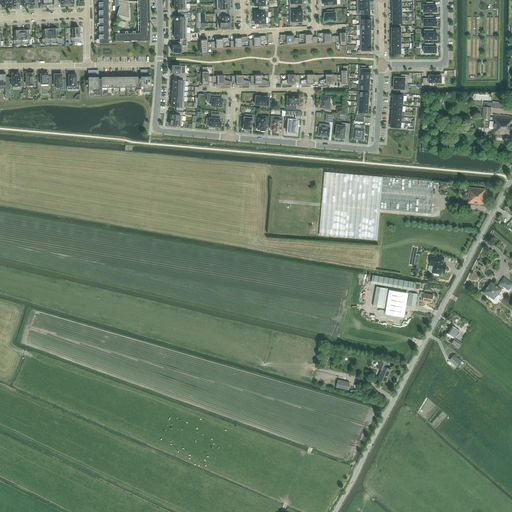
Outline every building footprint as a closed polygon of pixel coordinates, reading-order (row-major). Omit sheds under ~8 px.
[(98,0),(99,2),(98,2),(99,15),(99,18),(99,23),(99,26),(99,31),(99,35),(99,39),(99,43),(109,43),(109,11),(110,11),(110,2),(108,2),(108,0),(98,0)] [(114,0),(114,3),(114,4),(115,5),(115,6),(116,6),(117,6),(118,6),(119,6),(116,18),(117,14),(129,18),(128,0),(121,0),(118,0),(114,0)] [(115,34),(115,41),(123,41),(130,41),(137,41),(147,41),(148,41),(148,34),(147,34),(147,27),(148,27),(147,19),(147,20),(147,13),(147,5),(146,0),(138,0),(140,33),(115,34)] [(216,0),(217,3),(216,3),(216,4),(217,4),(217,9),(220,9),(220,13),(227,12),(226,9),(230,9),(230,7),(231,7),(231,3),(230,3),(230,0),(216,0)] [(266,0),(254,0),(255,6),(260,6),(261,9),(268,9),(268,5),(267,5),(266,0)] [(437,12),(437,8),(436,8),(436,5),(433,5),(433,2),(427,2),(427,6),(424,6),(424,12),(437,12)] [(186,3),(174,4),(175,10),(178,9),(178,13),(187,12),(186,3)] [(296,7),(289,7),(290,16),(302,16),(302,10),(296,10),(296,7)] [(255,17),(255,18),(265,18),(268,18),(268,12),(268,9),(261,9),(261,12),(255,12),(255,13),(254,13),(254,17),(255,17)] [(333,10),(327,10),(327,14),(325,14),(325,16),(325,21),(329,21),(329,22),(333,22),(333,21),(336,21),(335,13),(333,13),(333,10)] [(175,22),(187,22),(187,14),(178,14),(178,17),(175,17),(175,22)] [(231,23),(231,18),(230,18),(230,17),(227,17),(227,14),(220,14),(220,17),(217,17),(217,23),(217,29),(230,29),(230,27),(231,27),(231,23)] [(302,16),(290,16),(290,25),(296,25),(296,22),(302,22),(302,16)] [(370,25),(370,23),(371,23),(371,19),(366,19),(366,16),(360,16),(360,24),(370,25)] [(437,22),(436,22),(436,19),(433,19),(433,16),(425,16),(425,19),(424,19),(424,26),(431,26),(435,26),(437,26),(437,22)] [(125,26),(127,20),(120,17),(118,23),(125,26)] [(265,18),(255,18),(255,24),(261,24),(261,27),(269,27),(269,23),(265,23),(265,18)] [(70,28),(72,28),(72,37),(71,38),(72,42),(71,42),(71,43),(80,42),(79,27),(70,28)] [(50,29),(51,44),(60,43),(58,43),(59,38),(58,38),(57,29),(59,29),(59,28),(50,29)] [(42,44),(51,44),(50,29),(41,29),(43,29),(43,39),(42,39),(43,44),(42,44)] [(433,29),(425,30),(425,33),(424,33),(424,39),(437,39),(437,33),(433,33),(433,29)] [(13,45),(22,45),(21,30),(12,31),(14,31),(15,40),(13,40),(14,45),(13,45)] [(21,30),(22,45),(31,45),(31,44),(30,44),(30,40),(29,40),(28,30),(30,30),(21,30)] [(347,51),(346,32),(343,32),(343,33),(340,33),(340,36),(336,36),(336,42),(341,42),(341,51),(347,51)] [(180,42),(187,42),(187,33),(175,33),(175,39),(180,39),(180,42)] [(336,42),(336,36),(335,36),(332,36),(332,34),(328,34),(328,33),(318,33),(319,38),(325,39),(325,42),(324,42),(324,43),(336,42)] [(318,43),(317,37),(313,37),(313,35),(309,35),(309,34),(299,34),(300,39),(306,40),(306,43),(305,43),(305,44),(318,43)] [(299,44),(298,38),(294,38),(294,35),(290,36),(290,35),(281,35),(281,40),(287,41),(287,44),(286,44),(286,45),(299,44)] [(261,45),(260,42),(266,40),(267,40),(266,36),(257,36),(257,37),(253,37),(253,40),(249,40),(249,47),(262,46),(262,45),(261,45)] [(242,46),(242,43),(247,41),(248,41),(247,37),(238,37),(238,38),(234,38),(234,41),(230,41),(230,47),(243,47),(243,46),(242,46)] [(223,44),(228,42),(229,42),(229,38),(219,38),(219,39),(215,39),(215,42),(212,42),(211,42),(212,48),(224,48),(224,47),(223,47),(223,44)] [(212,48),(211,42),(207,42),(207,40),(204,40),(204,39),(201,39),(202,54),(208,53),(207,49),(212,48)] [(187,42),(180,42),(177,42),(177,45),(172,45),(172,52),(183,53),(183,46),(187,45),(187,42)] [(424,47),(424,53),(437,53),(437,49),(437,47),(433,47),(433,43),(425,43),(425,47),(424,47)] [(371,45),(360,45),(360,51),(358,51),(358,54),(368,54),(368,51),(371,51),(371,45)] [(177,77),(186,77),(186,74),(182,73),(182,66),(172,66),(171,73),(176,73),(176,76),(177,77)] [(348,84),(348,66),(343,66),(343,71),(342,71),(342,75),(337,75),(337,81),(338,81),(342,81),(342,84),(344,84),(344,85),(348,84)] [(359,74),(370,75),(370,69),(366,69),(366,66),(360,66),(359,74)] [(213,83),(213,76),(208,76),(208,72),(207,72),(207,67),(202,67),(203,86),(206,86),(206,85),(208,85),(208,83),(212,83),(213,83)] [(20,77),(20,74),(17,74),(17,73),(13,73),(13,74),(12,74),(13,86),(20,86),(23,86),(23,77),(20,77)] [(51,85),(51,77),(48,77),(48,74),(46,74),(46,73),(43,73),(43,74),(40,74),(40,77),(39,77),(40,81),(41,81),(41,84),(48,84),(48,85),(51,85)] [(6,74),(0,74),(0,86),(5,86),(5,89),(5,95),(5,96),(5,98),(9,98),(9,89),(9,77),(6,77),(6,74)] [(26,74),(27,85),(34,85),(34,86),(37,86),(37,78),(34,78),(34,74),(33,74),(31,74),(26,74)] [(62,74),(54,75),(55,86),(61,86),(61,89),(65,89),(65,81),(62,81),(62,74)] [(69,75),(68,75),(69,87),(73,86),(73,89),(80,89),(80,83),(76,83),(76,75),(73,75),(73,74),(69,74),(69,75)] [(262,79),(262,76),(263,76),(263,75),(250,76),(250,82),(255,82),(255,84),(258,84),(258,85),(268,85),(268,81),(267,81),(262,79)] [(300,82),(300,75),(287,75),(287,76),(288,76),(288,79),(283,81),(282,81),(282,85),(292,85),(292,84),(296,84),(296,82),(300,82)] [(319,82),(319,75),(306,75),(306,76),(307,76),(307,79),(302,81),(301,81),(301,85),(311,85),(311,84),(314,84),(314,82),(319,82)] [(337,81),(337,75),(325,75),(325,76),(326,76),(326,79),(321,80),(320,80),(320,85),(330,85),(330,84),(333,84),(333,81),(337,81)] [(394,83),(407,84),(407,79),(409,79),(410,75),(401,75),(401,78),(395,78),(394,83)] [(224,80),(224,77),(225,77),(225,76),(213,76),(213,83),(217,83),(217,85),(221,85),(221,86),(230,86),(230,81),(224,80)] [(243,80),(243,77),(244,77),(244,76),(231,76),(231,82),(236,82),(236,85),(239,85),(249,85),(249,81),(243,80)] [(434,76),(430,76),(429,76),(429,78),(423,78),(423,85),(430,85),(430,83),(441,83),(441,82),(441,76),(437,76),(434,76)] [(98,77),(88,77),(88,90),(99,90),(99,88),(101,88),(125,88),(126,88),(131,88),(132,88),(138,88),(141,87),(141,89),(144,89),(144,92),(151,92),(151,89),(151,77),(140,77),(141,79),(138,79),(138,77),(101,77),(101,79),(98,79),(98,77)] [(185,86),(186,77),(177,77),(177,80),(174,79),(173,85),(185,86)] [(407,93),(407,84),(394,83),(394,84),(394,89),(401,89),(401,92),(407,93)] [(219,99),(220,95),(210,95),(210,94),(207,94),(206,101),(207,101),(207,98),(212,98),(212,106),(217,106),(217,108),(222,108),(223,104),(222,104),(222,102),(223,100),(222,100),(222,99),(219,99)] [(272,101),(268,101),(268,98),(264,97),(260,97),(256,96),(256,98),(255,98),(254,103),(255,103),(255,104),(260,105),(259,108),(271,109),(272,101)] [(299,105),(299,96),(287,96),(287,97),(287,105),(286,105),(286,109),(296,110),(296,105),(299,105)] [(330,97),(322,96),(322,100),(320,100),(320,103),(321,103),(321,107),(324,108),(324,109),(331,110),(331,105),(329,105),(330,97)] [(183,111),(184,102),(172,101),(171,107),(176,107),(176,110),(183,111)] [(483,107),(482,118),(490,119),(491,108),(502,109),(502,104),(499,103),(500,102),(492,102),(492,103),(484,102),(484,107),(483,107)] [(368,108),(357,107),(357,116),(365,116),(365,113),(368,113),(368,109),(368,108)] [(170,120),(182,121),(183,112),(176,111),(176,115),(171,114),(169,114),(169,117),(170,117),(170,120)] [(218,115),(211,114),(211,118),(209,118),(209,127),(214,128),(214,127),(220,127),(221,122),(219,122),(220,119),(218,119),(218,115)] [(255,115),(248,114),(248,117),(244,117),(243,121),(242,121),(242,125),(243,125),(243,129),(245,129),(245,130),(249,131),(249,130),(251,130),(252,122),(255,122),(255,115)] [(293,120),(293,115),(286,115),(285,120),(288,120),(287,133),(295,134),(297,120),(293,120)] [(269,124),(269,116),(263,116),(262,119),(258,118),(257,129),(260,130),(260,131),(265,131),(265,123),(269,124)] [(271,117),(270,129),(273,129),(272,132),(274,132),(275,133),(276,134),(277,134),(278,133),(279,132),(280,132),(282,121),(274,120),(274,117),(271,117)] [(511,118),(495,117),(494,129),(494,134),(511,135),(511,126),(511,118)] [(342,126),(337,125),(336,137),(337,138),(337,139),(341,139),(341,138),(344,138),(345,131),(349,131),(350,124),(342,123),(342,126)] [(318,136),(329,137),(330,125),(326,124),(326,127),(319,127),(318,136)] [(354,128),(353,139),(364,140),(365,129),(364,129),(365,126),(362,126),(355,125),(355,128),(354,128)] [(434,184),(434,181),(325,172),(324,184),(324,185),(323,188),(319,235),(377,240),(380,209),(431,214),(432,206),(433,194),(434,184)] [(484,205),(485,188),(469,187),(468,199),(468,203),(484,205)] [(441,272),(445,273),(446,267),(444,266),(445,265),(442,265),(444,258),(436,256),(435,258),(432,257),(430,265),(434,265),(433,272),(434,273),(439,274),(441,274),(441,272)] [(492,283),(486,290),(485,289),(482,293),(486,296),(486,295),(487,294),(489,296),(491,298),(496,297),(497,295),(501,290),(503,286),(509,290),(511,285),(511,284),(504,278),(500,284),(501,284),(498,288),(492,283)] [(388,289),(376,287),(373,307),(385,309),(388,289)] [(409,298),(408,305),(416,306),(416,303),(418,294),(410,293),(409,298)] [(424,294),(423,296),(423,298),(421,297),(421,300),(423,301),(432,302),(433,295),(424,294)] [(457,336),(458,335),(457,334),(459,330),(452,325),(447,333),(455,338),(456,335),(457,336)] [(459,348),(462,343),(455,339),(452,343),(459,348)] [(462,361),(455,354),(450,360),(457,367),(462,361)] [(381,369),(378,378),(387,382),(390,375),(389,374),(391,369),(386,368),(388,363),(380,360),(377,368),(381,369)] [(350,382),(338,380),(336,388),(348,390),(350,382)]
